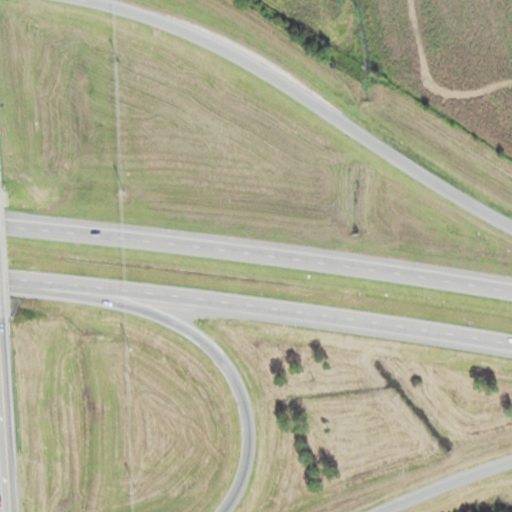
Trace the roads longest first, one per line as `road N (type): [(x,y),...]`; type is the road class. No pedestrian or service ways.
road 1 (motorway): [(511,293),(0,228)]
road 2 (motorway): [(0,281),(511,345)]
road 3 (motorway): [(511,230),(217,48),(73,0)]
road 4 (motorway): [(0,285),(135,310),(215,354),(242,394),(249,437),(247,465),(225,511)]
road 5 (residential): [(10,511),(0,320)]
road 6 (motorway): [(388,511),(511,464)]
